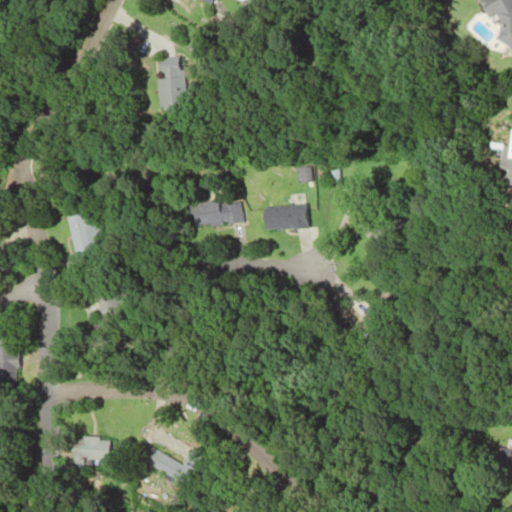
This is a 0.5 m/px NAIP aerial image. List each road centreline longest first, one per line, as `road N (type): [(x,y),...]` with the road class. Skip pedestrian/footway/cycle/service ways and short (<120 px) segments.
road 1 (residential): [(309,511),(248,444),(199,406),(152,390),(43,393)]
road 2 (residential): [(43,275),(21,172),(25,141),(80,58),(104,0)]
road 3 (residential): [(152,390),(207,268),(283,265),(320,283)]
road 4 (residential): [(36,511),(43,275)]
road 5 (residential): [(511,203),(500,187),(495,85),(502,67)]
